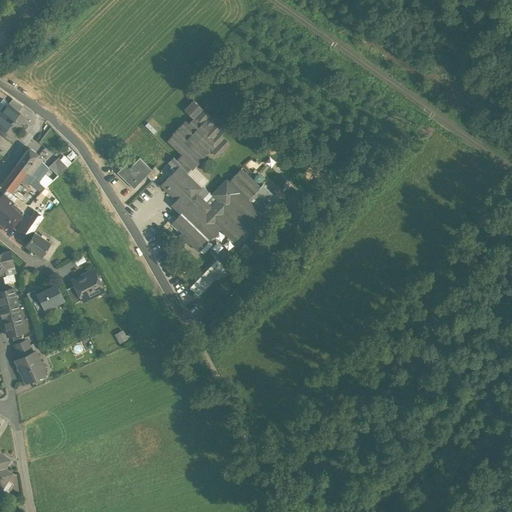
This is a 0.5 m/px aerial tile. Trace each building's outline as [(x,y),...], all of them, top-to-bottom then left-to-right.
[(22,107),(12,99),(8,105),(18,112),(22,107)] [(18,112),(8,105),(1,114),(18,126),(24,117),(18,112)] [(175,171),(160,186),(188,212),(183,217),(180,214),(172,223),(182,233),(178,236),(188,245),(189,244),(198,252),(209,241),(207,240),(213,234),(211,233),(218,226),(223,230),(222,232),(233,242),(241,233),(243,235),(262,215),(247,201),(260,188),(240,170),(228,183),(226,180),(212,195),(217,200),(209,207),(196,194),(201,189),(185,174),(190,169),(193,169),(201,160),(210,150),(217,157),(228,146),(218,137),(224,131),(202,111),(188,125),(185,122),(172,136),(173,136),(167,142),(181,156),(171,167),(175,171)] [(18,126),(1,114),(0,115),(0,128),(7,134),(10,136),(18,126)] [(38,156),(29,149),(16,165),(26,172),(30,176),(42,161),(38,156)] [(62,158),(68,165),(78,156),(72,149),(62,158)] [(58,159),(49,168),(53,172),(57,177),(67,168),(58,159)] [(139,159),(128,170),(127,168),(119,176),(133,190),(146,177),(152,171),(151,171),(139,159)] [(26,172),(16,165),(1,186),(10,193),(26,172)] [(152,171),(146,177),(150,182),(159,173),(154,168),(151,171),(152,171)] [(53,172),(40,184),(46,188),(48,186),(57,177),(53,172)] [(40,184),(24,203),(29,207),(46,188),(40,184)] [(150,184),(129,206),(141,218),(149,225),(141,233),(145,242),(183,304),(192,299),(154,236),(175,214),(167,206),(170,203),(150,184)] [(21,217),(10,207),(12,205),(3,197),(0,199),(0,226),(7,233),(21,217)] [(31,220),(27,218),(17,234),(29,242),(34,234),(43,220),(44,219),(35,213),(31,220)] [(40,238),(34,234),(29,242),(25,247),(41,258),(50,245),(40,238)] [(52,243),(42,236),(40,238),(50,245),(52,243)] [(252,253),(244,246),(238,253),(245,260),(252,253)] [(10,251),(0,253),(0,277),(6,276),(4,272),(7,271),(5,267),(13,265),(10,251)] [(86,280),(80,283),(79,281),(73,284),(75,287),(82,301),(83,302),(93,297),(91,292),(101,287),(93,272),(84,277),(86,280)] [(6,276),(3,277),(5,285),(15,282),(13,274),(6,276)] [(210,288),(206,284),(194,297),(198,301),(210,288)] [(57,285),(37,295),(45,310),(46,310),(45,308),(57,302),(58,304),(64,301),(65,301),(57,285)] [(75,287),(66,291),(73,306),(82,301),(75,287)] [(19,312),(13,289),(0,291),(0,306),(1,309),(0,309),(0,310),(2,317),(3,317),(8,336),(24,332),(21,321),(23,321),(20,311),(19,312)] [(37,314),(45,310),(37,295),(35,291),(27,295),(37,314)] [(26,341),(14,346),(20,359),(32,354),(26,341)] [(20,359),(15,361),(16,362),(17,361),(20,366),(18,367),(18,369),(19,372),(20,372),(26,383),(33,380),(34,383),(49,376),(42,362),(39,363),(35,353),(32,354),(20,359)] [(9,460),(0,453),(0,488),(2,489),(12,474),(7,471),(7,472),(3,469),(9,460)]
